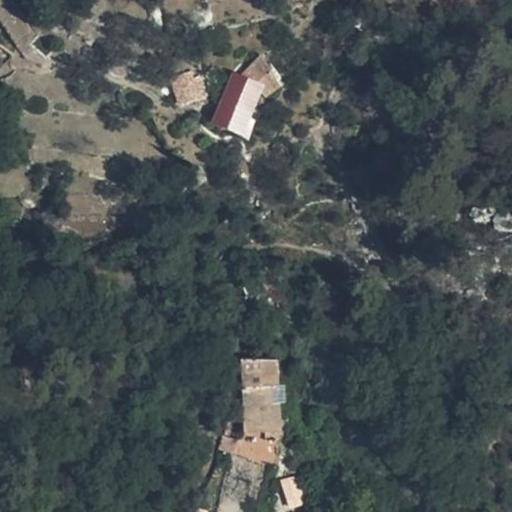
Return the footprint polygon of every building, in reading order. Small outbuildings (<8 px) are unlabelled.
[(217,35),(229,29),(231,22),(232,15),(219,14),(218,21),(202,22),(203,36),(217,35)] [(275,93),(290,80),(268,54),(246,73),(262,83),(248,110),(249,111),(269,86),(275,93)] [(174,69),(182,97),(183,100),(187,99),(180,76),(197,72),(194,63),(174,69)] [(197,72),(180,76),(187,99),(208,93),(202,70),(197,72)] [(223,116),(218,114),(215,119),(219,122),(227,117),(230,119),(250,130),(258,116),(249,111),(248,110),(262,83),(246,73),(242,71),(231,92),(233,101),(229,101),(223,116)] [(293,372),(253,373),(255,447),(296,446),(293,372)] [(297,493),(299,502),(316,497),(314,488),(297,493)] [(320,511),(316,497),(299,502),(302,511),(320,511)]
